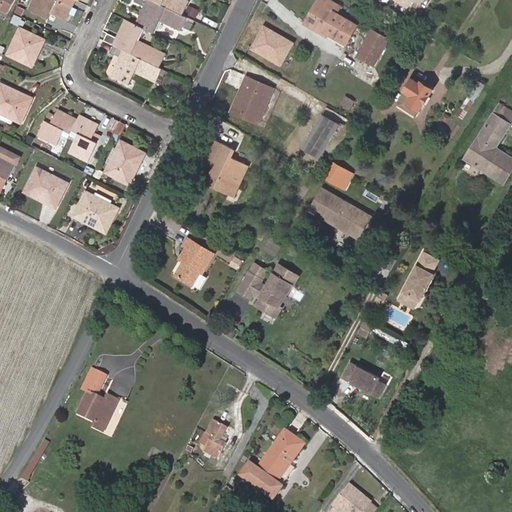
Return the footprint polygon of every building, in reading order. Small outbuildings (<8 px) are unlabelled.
[(0,0),(0,8),(8,13),(15,0),(0,0)] [(76,0),(75,0),(35,0),(30,10),(48,18),(51,13),(66,20),(76,0)] [(188,17),(183,15),(153,0),(136,0),(136,1),(146,6),(138,24),(144,27),(154,32),(161,19),(182,29),(188,17)] [(153,0),(183,15),(189,3),(183,0),(153,0)] [(322,6),(310,26),(326,35),(327,33),(346,44),(357,25),(337,13),(340,7),(328,0),(318,0),(317,3),(322,6)] [(322,6),(317,3),(305,23),(310,26),(322,6)] [(199,10),(191,6),(188,14),(196,18),(199,10)] [(24,10),(19,7),(16,13),(21,16),(24,10)] [(144,27),(138,24),(127,19),(118,38),(108,33),(105,40),(114,45),(116,46),(160,67),(166,55),(137,41),(144,27)] [(194,24),(188,21),(185,28),(191,31),(194,24)] [(265,27),(252,48),(281,65),(294,43),(265,27)] [(17,49),(12,46),(8,55),(33,66),(46,40),(20,28),(17,37),(22,39),(17,49)] [(387,39),(372,30),(358,56),(373,64),(387,39)] [(17,37),(12,46),(17,49),(22,39),(17,37)] [(116,46),(114,45),(111,53),(114,55),(106,73),(129,84),(136,70),(158,81),(164,69),(160,67),(116,46)] [(167,71),(164,69),(158,81),(162,83),(167,71)] [(247,77),(241,91),(245,93),(249,84),(257,87),(259,82),(247,77)] [(434,90),(419,80),(418,82),(412,79),(405,91),(406,92),(398,105),(417,117),(434,90)] [(245,93),(241,91),(232,112),(259,124),(274,89),(259,82),(257,87),(249,84),(245,93)] [(485,85),(479,82),(462,108),(461,107),(456,114),(463,119),(485,85)] [(33,99),(2,84),(0,88),(0,116),(13,123),(14,119),(22,122),(33,99)] [(153,109),(160,113),(163,108),(155,104),(153,109)] [(340,124),(345,127),(350,119),(327,106),(303,148),(320,159),(333,136),(340,124)] [(70,137),(78,120),(58,110),(55,116),(49,113),(38,135),(58,145),(62,137),(68,140),(70,137)] [(488,123),(504,133),(510,124),(494,113),(488,123)] [(78,120),(70,137),(76,140),(70,152),(90,161),(102,136),(96,133),(100,126),(80,116),(78,120)] [(109,130),(115,133),(121,121),(114,118),(109,130)] [(121,121),(115,133),(121,136),(126,124),(121,121)] [(504,133),(488,123),(465,158),(504,184),(511,171),(511,157),(496,147),(504,133)] [(338,139),(345,127),(340,124),(333,136),(338,139)] [(230,183),(239,187),(249,165),(231,157),(235,149),(215,139),(205,161),(215,166),(211,174),(215,176),(210,185),(225,192),(230,183)] [(145,153),(121,141),(106,172),(130,184),(145,153)] [(0,183),(4,177),(9,180),(21,156),(1,146),(0,147),(0,183)] [(334,162),(325,178),(346,190),(351,181),(339,175),(344,167),(334,162)] [(46,178),(48,173),(38,168),(27,192),(56,207),(68,183),(61,179),(58,184),(46,178)] [(97,169),(94,176),(101,179),(104,172),(97,169)] [(58,184),(61,179),(48,173),(46,178),(58,184)] [(4,177),(0,183),(0,192),(2,193),(9,180),(4,177)] [(234,197),(239,187),(230,183),(225,192),(234,197)] [(369,220),(323,191),(317,201),(321,204),(314,214),(356,241),(369,220)] [(94,196),(87,192),(75,216),(107,232),(119,208),(111,204),(112,203),(95,195),(94,196)] [(308,214),(354,244),(356,241),(314,214),(321,204),(317,201),(308,214)] [(187,257),(184,262),(176,275),(192,285),(200,272),(203,274),(215,253),(189,238),(184,245),(187,247),(182,254),(187,257)] [(403,293),(418,301),(420,302),(425,292),(423,291),(427,284),(429,285),(435,275),(433,274),(440,262),(425,253),(403,293)] [(250,271),(246,277),(259,285),(255,291),(261,294),(256,303),(275,315),(281,305),(279,304),(291,282),(294,284),(299,274),(280,262),(267,285),(261,281),(263,278),(262,277),(266,270),(255,263),(250,271)] [(246,277),(239,290),(252,297),(255,291),(259,285),(246,277)] [(414,310),(418,301),(403,293),(399,301),(414,310)] [(379,294),(375,301),(380,304),(384,296),(379,294)] [(372,326),(364,322),(359,332),(366,336),(372,326)] [(379,378),(350,362),(342,378),(378,398),(385,385),(377,381),(379,378)] [(90,391),(99,373),(92,370),(84,387),(90,391)] [(90,391),(78,414),(96,422),(93,427),(102,432),(118,399),(109,395),(107,399),(97,395),(106,377),(99,373),(90,391)] [(211,437),(206,447),(204,451),(218,459),(227,443),(221,439),(227,428),(214,420),(206,434),(211,437)] [(418,427),(418,426),(417,425),(415,424),(414,424),(413,424),(411,424),(410,425),(409,427),(409,428),(409,429),(410,431),(411,432),(412,433),(413,433),(415,433),(416,432),(417,431),(418,430),(418,429),(418,427)] [(251,463),(242,476),(274,499),(283,487),(277,483),(304,444),(286,430),(258,468),(251,463)] [(211,437),(206,434),(200,444),(206,447),(211,437)] [(339,511),(375,511),(379,509),(357,491),(355,493),(349,488),(333,507),(339,511)]
